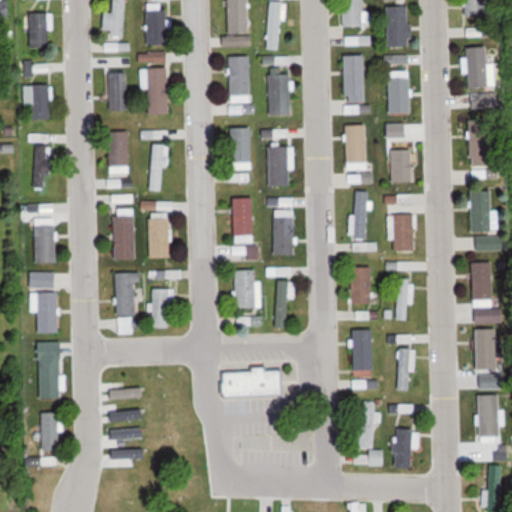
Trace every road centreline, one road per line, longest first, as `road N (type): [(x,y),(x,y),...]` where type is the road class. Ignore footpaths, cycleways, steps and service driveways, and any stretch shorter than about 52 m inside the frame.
road 1 (residential): [(74,0),(86,454),(71,511)]
road 2 (residential): [(441,511),(429,0)]
road 3 (residential): [(330,483),(311,0)]
road 4 (residential): [(203,348),(195,0)]
road 5 (residential): [(441,485),(232,481),(218,456),(203,348)]
road 6 (residential): [(86,351),(322,346)]
